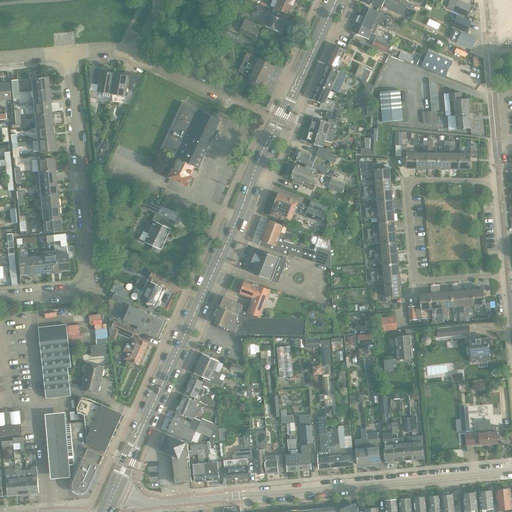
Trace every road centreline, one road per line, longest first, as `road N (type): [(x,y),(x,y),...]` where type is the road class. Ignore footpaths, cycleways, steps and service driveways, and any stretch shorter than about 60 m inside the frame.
road 1 (tertiary): [(113,491),(336,0)]
road 2 (residential): [(113,491),(169,502),(511,469)]
road 3 (residential): [(0,295),(91,286),(67,52)]
road 4 (unclassified): [(500,274),(414,282),(407,179),(496,179)]
road 5 (unknown): [(511,90),(489,94),(419,74),(408,95),(417,122)]
road 6 (residential): [(496,179),(486,54)]
road 7 (residential): [(250,107),(136,55)]
